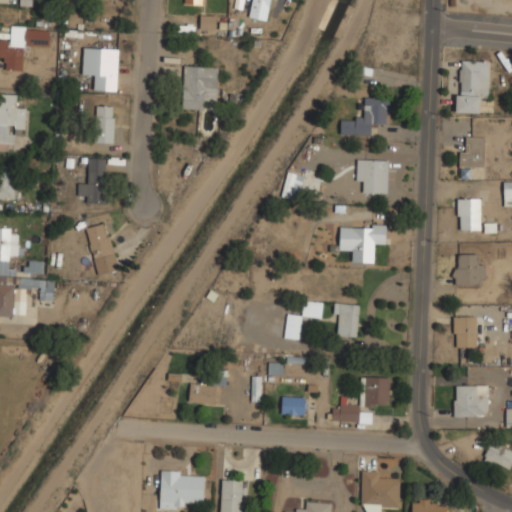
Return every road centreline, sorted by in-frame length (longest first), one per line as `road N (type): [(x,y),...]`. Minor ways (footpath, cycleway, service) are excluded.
road 1 (tertiary): [(430,0),(418,444),(496,510),(511,509)]
road 2 (residential): [(418,444),(118,427)]
road 3 (residential): [(154,0),(144,201)]
